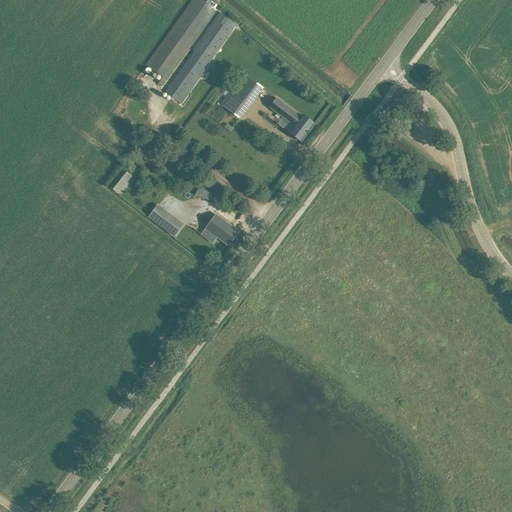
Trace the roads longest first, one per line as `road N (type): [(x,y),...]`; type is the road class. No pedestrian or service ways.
road 1 (secondary): [(51,511),(386,66)]
road 2 (tertiary): [(511,276),(474,216),(447,118),(386,66)]
